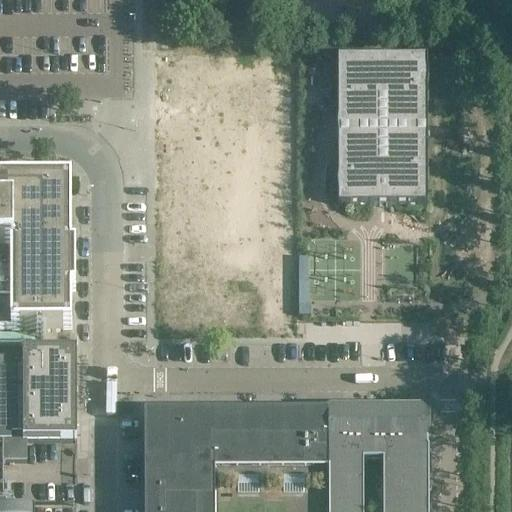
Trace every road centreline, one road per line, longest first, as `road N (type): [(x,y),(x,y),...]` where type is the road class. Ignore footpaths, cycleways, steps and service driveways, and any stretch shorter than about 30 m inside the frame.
road 1 (unclassified): [(449,386),(109,381)]
road 2 (unclassified): [(109,381),(102,166),(71,142),(0,142)]
road 3 (unclassified): [(103,511),(109,381)]
